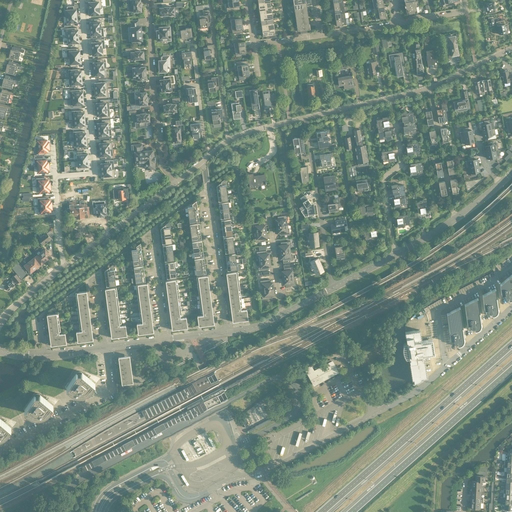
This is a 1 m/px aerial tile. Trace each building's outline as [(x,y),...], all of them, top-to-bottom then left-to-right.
[(92,0),(92,2),(88,2),(89,9),(99,8),(102,8),(100,0),(92,0)] [(134,12),(141,12),(141,7),(141,6),(142,6),(141,3),(141,2),(140,2),(140,0),(132,0),(133,5),(131,5),(130,6),(131,11),(132,11),(133,11),(134,12)] [(239,0),(228,2),(229,7),(226,8),(227,12),(240,10),(239,6),(240,6),(239,0)] [(487,10),(488,13),(496,11),(494,2),(486,4),(487,7),(487,10)] [(67,10),(66,10),(66,16),(77,16),(76,9),(75,9),(74,8),(74,5),(67,6),(67,10)] [(168,7),(166,7),(165,7),(165,8),(160,8),(160,9),(159,10),(159,13),(160,14),(160,16),(168,15),(168,16),(172,16),(172,15),(175,15),(175,7),(170,7),(168,7)] [(385,12),(374,14),(376,21),(379,20),(379,19),(386,18),(385,12)] [(203,15),(199,16),(201,28),(208,27),(207,26),(209,26),(210,25),(210,24),(210,22),(209,13),(203,13),(203,15)] [(230,16),(231,25),(242,23),(242,18),(241,18),(240,14),(230,16)] [(77,16),(66,16),(67,25),(73,25),(73,22),(77,22),(77,16)] [(94,22),(90,22),(90,29),(101,28),(100,19),(94,20),(94,22)] [(138,20),(132,21),(132,27),(131,27),(131,28),(131,32),(130,33),(130,34),(130,35),(130,36),(131,36),(132,36),(132,41),(133,41),(135,41),(135,44),(139,43),(139,41),(142,41),(142,40),(141,35),(142,35),(141,35),(141,33),(141,32),(141,27),(141,26),(140,27),(139,27),(138,20)] [(504,20),(496,22),(497,29),(498,28),(499,34),(502,33),(503,34),(505,34),(505,33),(506,33),(505,30),(507,30),(507,26),(505,26),(504,24),(505,24),(504,20)] [(242,23),(231,25),(232,34),(243,33),(243,29),(242,23)] [(171,34),(170,25),(160,25),(160,27),(159,27),(160,30),(156,30),(157,36),(157,41),(160,40),(160,41),(161,41),(161,40),(171,40),(171,34)] [(77,27),(65,28),(65,37),(66,38),(68,37),(78,36),(78,30),(77,30),(77,27)] [(101,28),(90,29),(91,35),(92,35),(92,38),(104,37),(103,28),(101,28)] [(180,30),(180,31),(176,32),(177,36),(181,36),(181,39),(187,38),(187,37),(192,37),(191,28),(185,28),(185,29),(180,30)] [(275,34),(274,29),(261,31),(262,34),(263,34),(263,36),(266,36),(267,39),(277,37),(277,34),(275,34)] [(78,36),(68,37),(69,46),(75,46),(75,43),(79,43),(78,36)] [(453,56),(455,56),(455,55),(458,55),(454,36),(449,37),(451,48),(447,48),(449,56),(452,55),(452,56),(453,55),(453,56)] [(234,43),(234,48),(246,46),(245,41),(244,41),(244,37),(231,39),(231,43),(234,43)] [(382,47),(392,46),(390,38),(381,40),(382,47)] [(95,42),(91,43),(92,49),(102,48),(102,49),(105,48),(104,39),(95,40),(95,42)] [(207,47),(203,48),(205,60),(212,59),(215,58),(214,54),(215,54),(213,44),(207,45),(207,47)] [(416,49),(414,49),(416,53),(416,74),(423,72),(418,44),(416,44),(416,49)] [(12,47),(11,50),(10,50),(8,58),(18,61),(19,57),(20,57),(20,56),(21,52),(23,53),(24,52),(24,50),(21,49),(22,47),(14,45),(13,47),(12,47)] [(246,46),(234,48),(236,57),(246,56),(246,52),(246,46)] [(78,48),(66,49),(67,58),(70,58),(80,57),(79,50),(78,50),(78,48)] [(143,52),(143,51),(140,51),(139,51),(136,51),(135,51),(135,52),(133,52),(132,48),(125,49),(126,53),(131,53),(131,60),(134,60),(138,60),(138,59),(144,59),(144,58),(145,57),(144,53),(143,52)] [(433,50),(430,50),(426,51),(426,53),(426,54),(428,67),(434,66),(433,60),(434,60),(433,50)] [(184,67),(194,66),(193,60),(192,60),(191,52),(181,53),(182,58),(183,58),(184,67)] [(401,53),(395,54),(396,60),(390,61),(391,67),(396,66),(398,77),(404,76),(402,69),(404,69),(401,53)] [(160,72),(167,72),(167,68),(170,68),(169,56),(163,56),(163,60),(159,61),(160,72)] [(80,57),(70,58),(70,67),(76,66),(76,64),(80,63),(80,57)] [(97,62),(93,63),(93,69),(104,68),(104,69),(106,69),(106,68),(106,62),(103,62),(103,59),(97,60),(97,62)] [(236,62),(238,71),(249,69),(248,64),(247,60),(236,62)] [(16,70),(17,66),(18,67),(19,64),(9,61),(8,64),(7,64),(5,72),(15,75),(16,71),(17,71),(16,70)] [(368,63),(369,66),(366,66),(368,74),(375,73),(375,70),(378,69),(376,61),(368,63)] [(133,76),(137,76),(138,80),(140,80),(141,80),(146,79),(146,75),(146,71),(145,67),(140,67),(138,67),(139,67),(137,67),(137,64),(127,65),(127,71),(133,70),(133,76)] [(104,68),(93,69),(94,76),(95,76),(95,78),(104,78),(104,69),(104,68)] [(80,69),(68,69),(69,78),(81,78),(81,71),(80,71),(80,69)] [(249,69),(238,71),(239,80),(250,79),(249,75),(250,75),(249,69)] [(511,73),(509,74),(508,71),(501,72),(503,83),(510,82),(510,81),(511,81),(511,83),(511,73)] [(354,87),(352,72),(349,73),(349,76),(337,78),(339,86),(343,85),(344,89),(354,87)] [(164,80),(160,80),(160,84),(160,85),(160,87),(161,87),(161,91),(161,92),(162,92),(166,91),(166,92),(170,92),(170,91),(171,91),(171,90),(171,84),(174,83),(174,75),(164,77),(164,80)] [(4,78),(1,87),(12,89),(13,85),(13,84),(13,83),(18,84),(19,78),(9,76),(8,79),(6,78),(4,78)] [(218,86),(219,86),(218,76),(211,77),(211,79),(207,80),(209,92),(216,91),(216,90),(217,90),(218,89),(219,88),(218,86)] [(81,78),(69,78),(69,88),(78,87),(78,84),(82,84),(81,78)] [(307,84),(307,86),(307,87),(308,96),(309,96),(310,96),(311,96),(312,96),(315,95),(313,84),(307,84)] [(188,102),(198,101),(197,95),(196,96),(195,87),(186,88),(186,94),(187,94),(188,102)] [(108,88),(95,89),(95,96),(96,96),(97,98),(108,97),(108,88)] [(256,88),(249,89),(249,90),(250,90),(253,108),(259,107),(259,108),(256,88)] [(81,89),(70,90),(70,99),(83,98),(83,92),(82,92),(81,89)] [(5,93),(0,92),(0,101),(8,103),(9,99),(10,99),(10,98),(10,95),(12,95),(12,92),(5,90),(5,93)] [(462,100),(459,101),(454,102),(455,109),(469,106),(466,91),(461,92),(462,100)] [(135,105),(132,106),(133,109),(140,108),(140,105),(141,105),(142,106),(145,106),(146,105),(147,105),(147,102),(148,102),(148,101),(147,100),(148,100),(147,98),(147,97),(147,96),(146,97),(146,92),(139,93),(139,95),(138,95),(138,99),(135,100),(135,105)] [(268,92),(263,93),(266,110),(269,109),(268,106),(271,105),(272,105),(271,103),(270,103),(270,101),(274,100),(273,93),(269,94),(268,92)] [(484,109),(482,99),(477,100),(477,103),(475,104),(476,111),(479,111),(484,109)] [(100,103),(96,103),(96,110),(109,109),(109,100),(100,100),(100,103)] [(233,114),(234,117),(234,118),(240,117),(240,113),(240,110),(241,110),(240,104),(239,104),(238,102),(238,103),(232,103),(233,114)] [(177,110),(177,105),(176,104),(171,104),(170,104),(170,103),(168,104),(166,104),(166,105),(163,105),(163,106),(163,107),(163,110),(164,111),(164,113),(170,112),(170,113),(174,112),(176,111),(177,110)] [(442,108),(436,109),(439,123),(445,122),(447,121),(445,111),(447,110),(446,103),(445,103),(441,104),(442,108)] [(1,107),(0,106),(0,115),(5,117),(6,114),(7,113),(6,112),(7,109),(8,109),(9,106),(2,104),(1,107)] [(222,108),(211,110),(213,124),(220,123),(220,122),(222,122),(222,121),(223,120),(223,118),(222,108)] [(109,109),(96,110),(97,116),(101,116),(101,118),(110,118),(109,109)] [(83,110),(71,111),(72,120),(85,119),(84,112),(83,112),(83,110)] [(425,112),(425,114),(424,114),(424,115),(425,115),(425,116),(426,117),(428,125),(433,124),(431,110),(425,112)] [(401,113),(401,117),(401,118),(403,117),(403,124),(414,122),(414,119),(415,119),(415,118),(414,118),(414,117),(414,116),(414,115),(413,115),(413,112),(407,113),(407,112),(401,113)] [(150,116),(149,115),(149,114),(146,114),(146,113),(144,113),(142,113),(141,114),(136,115),(137,122),(139,122),(139,123),(139,127),(143,126),(143,127),(145,126),(145,121),(149,121),(149,120),(150,119),(150,116)] [(388,128),(388,123),(387,122),(389,121),(388,117),(382,118),(382,119),(380,119),(380,118),(379,117),(378,117),(377,117),(377,118),(372,118),(373,124),(376,123),(376,124),(376,125),(376,126),(376,127),(377,126),(378,130),(388,128)] [(85,119),(72,120),(73,129),(81,128),(81,126),(85,125),(85,119)] [(102,123),(98,123),(98,130),(111,129),(110,120),(101,120),(102,123)] [(493,123),(490,123),(489,120),(484,121),(484,124),(481,125),(482,131),(491,129),(494,128),(493,123)] [(414,122),(403,124),(404,130),(403,130),(404,135),(410,134),(410,133),(416,132),(415,128),(416,128),(416,129),(416,128),(416,127),(416,126),(416,125),(415,125),(414,122)] [(192,130),(193,138),(202,137),(202,131),(201,131),(200,123),(190,124),(191,130),(192,130)] [(180,134),(180,128),(178,128),(177,127),(174,127),(173,129),(172,129),(173,134),(172,134),(172,135),(172,138),(172,137),(173,139),(173,141),(173,142),(174,144),(181,143),(181,137),(181,134),(180,134)] [(462,129),(463,132),(460,132),(461,138),(473,136),(472,130),(468,131),(468,127),(462,129)] [(389,134),(389,131),(388,128),(378,130),(378,133),(377,133),(378,134),(378,135),(378,136),(379,136),(379,139),(385,138),(385,140),(391,139),(391,134),(389,134)] [(443,142),(448,141),(448,139),(449,139),(449,138),(449,137),(447,136),(446,128),(440,129),(443,142)] [(494,129),(494,128),(491,129),(482,131),(483,137),(488,136),(495,135),(494,129)] [(111,129),(98,130),(99,136),(100,136),(100,139),(112,138),(111,129)] [(367,160),(365,145),(362,146),(362,142),(361,140),(364,139),(363,135),(361,136),(360,129),(357,130),(356,129),(354,129),(353,130),(355,141),(358,140),(358,142),(359,146),(355,147),(357,162),(367,160)] [(430,139),(429,141),(429,142),(430,142),(431,142),(431,144),(437,143),(435,130),(429,131),(430,139)] [(85,131),(73,131),(73,141),(86,139),(86,133),(85,133),(85,131)] [(326,131),(317,133),(319,146),(323,145),(324,148),(329,147),(327,147),(326,144),(328,144),(326,131)] [(474,142),(473,136),(461,138),(462,145),(465,144),(474,142)] [(304,152),(305,152),(302,137),(298,138),(298,137),(298,138),(297,138),(294,138),(294,140),(294,142),(293,142),(293,145),(294,147),(294,150),(295,150),(294,150),(295,150),(296,152),(296,153),(299,153),(300,152),(301,158),(300,152),(304,152)] [(43,138),(37,138),(38,147),(49,146),(49,142),(47,142),(47,140),(43,140),(43,138)] [(86,139),(73,141),(74,147),(76,147),(77,149),(83,149),(83,146),(87,146),(86,139)] [(103,143),(99,143),(100,150),(112,149),(112,142),(109,143),(109,140),(103,141),(103,143)] [(407,144),(407,147),(408,150),(406,150),(407,155),(413,154),(413,153),(419,152),(419,149),(419,148),(419,149),(420,148),(419,148),(419,147),(419,146),(419,145),(418,145),(418,142),(407,144)] [(498,150),(497,144),(494,144),(494,142),(487,143),(488,146),(485,146),(486,152),(495,151),(498,150)] [(155,162),(154,156),(153,156),(153,150),(143,151),(142,144),(131,145),(132,153),(135,153),(136,161),(135,161),(135,162),(136,162),(136,164),(145,163),(145,165),(144,165),(144,166),(145,166),(146,169),(149,168),(150,169),(151,169),(151,168),(155,168),(154,162),(155,162)] [(49,146),(38,147),(38,155),(45,155),(44,152),(48,152),(48,149),(49,149),(49,146)] [(112,149),(100,150),(100,156),(101,156),(101,159),(113,158),(112,149)] [(393,156),(392,153),(392,150),(378,152),(378,153),(379,153),(379,154),(380,154),(381,155),(381,156),(381,157),(381,158),(381,159),(382,158),(383,161),(389,160),(389,162),(395,161),(394,156),(393,156)] [(499,156),(498,150),(495,151),(486,152),(487,158),(491,158),(491,161),(497,160),(496,157),(499,156)] [(83,151),(77,152),(77,161),(88,160),(87,154),(83,154),(83,151)] [(332,153),(320,155),(321,159),(320,159),(321,163),(322,167),(332,165),(330,157),(333,157),(332,153)] [(474,160),(473,156),(467,158),(468,161),(465,161),(466,168),(469,167),(478,165),(477,159),(474,160)] [(35,158),(34,158),(35,167),(37,167),(49,166),(48,162),(47,162),(46,160),(43,160),(43,157),(35,158)] [(77,161),(75,161),(76,170),(84,169),(84,167),(88,167),(88,160),(77,161)] [(105,163),(101,164),(101,170),(114,169),(113,160),(105,161),(105,163)] [(453,165),(454,163),(454,162),(453,162),(452,162),(452,160),(446,161),(449,174),(455,173),(453,165)] [(410,164),(410,167),(411,170),(410,170),(410,175),(416,174),(416,173),(422,172),(422,169),(423,169),(422,168),(422,167),(422,166),(422,165),(421,165),(421,162),(410,164)] [(435,163),(435,165),(434,165),(434,166),(434,167),(436,168),(437,176),(443,175),(441,162),(435,163)] [(479,171),(478,165),(469,167),(470,173),(471,176),(477,175),(476,172),(479,171)] [(300,172),(302,182),(309,181),(307,166),(293,168),(294,173),(300,172)] [(355,166),(348,167),(350,178),(357,176),(355,166)] [(114,169),(101,170),(102,177),(103,177),(103,179),(115,178),(114,169)] [(253,173),(248,174),(249,189),(255,188),(255,185),(266,184),(266,181),(265,181),(264,175),(257,176),(254,177),(253,173)] [(334,180),(333,175),(323,177),(324,181),(325,181),(325,184),(326,190),(335,188),(335,183),(334,183),(334,180)] [(44,177),(36,178),(36,187),(50,185),(50,182),(48,182),(48,180),(45,180),(44,177)] [(227,190),(226,185),(226,178),(221,182),(216,186),(217,189),(217,192),(218,191),(227,190)] [(367,185),(367,182),(366,179),(352,181),(352,182),(353,182),(354,183),(355,183),(355,184),(355,185),(356,185),(356,186),(356,187),(357,187),(357,190),(358,190),(358,191),(358,192),(359,192),(360,192),(361,192),(361,191),(361,190),(363,189),(364,191),(370,190),(369,185),(367,185)] [(450,180),(452,194),(458,192),(458,190),(459,190),(459,189),(459,188),(457,187),(456,179),(450,180)] [(440,190),(439,192),(439,193),(440,193),(440,194),(441,194),(441,196),(447,195),(444,181),(438,182),(440,190)] [(391,185),(392,190),(393,190),(394,196),(405,194),(404,191),(405,191),(405,190),(405,189),(405,188),(404,188),(403,185),(397,186),(397,184),(391,185)] [(123,188),(112,189),(113,199),(119,199),(119,200),(121,199),(121,200),(124,200),(124,199),(125,199),(125,198),(129,198),(128,187),(123,188)] [(405,194),(394,196),(395,202),(394,203),(394,207),(400,206),(400,205),(406,204),(406,201),(407,201),(407,200),(406,200),(406,199),(406,198),(406,197),(405,198),(405,194)] [(315,215),(313,205),(312,206),(308,199),(307,199),(305,195),(300,198),(303,202),(303,203),(306,208),(301,211),(305,217),(315,215)] [(46,197),(37,198),(38,206),(52,205),(51,202),(50,202),(49,199),(46,200),(46,197)] [(329,204),(328,204),(328,207),(329,212),(334,212),(339,212),(338,207),(337,207),(339,206),(340,207),(343,206),(344,201),(342,197),(340,197),(338,197),(338,198),(335,199),(332,199),(328,200),(329,204)] [(106,200),(92,201),(93,214),(96,214),(96,215),(97,215),(97,216),(104,216),(104,214),(107,214),(106,200)] [(423,200),(422,200),(421,200),(420,201),(420,200),(419,200),(419,201),(416,202),(418,213),(424,212),(424,213),(429,212),(428,206),(427,206),(426,200),(423,201),(423,200)] [(198,211),(196,201),(187,207),(188,213),(198,211)] [(371,209),(371,206),(370,203),(359,205),(360,208),(359,208),(359,209),(360,210),(360,211),(359,212),(360,212),(360,211),(361,211),(361,214),(367,214),(367,215),(373,214),(373,209),(371,209)] [(52,205),(38,206),(39,215),(47,214),(47,212),(50,211),(50,209),(52,209),(52,205)] [(84,208),(76,208),(78,229),(84,229),(84,225),(88,224),(88,219),(87,219),(87,216),(88,216),(87,211),(84,211),(84,208)] [(397,216),(398,219),(398,222),(397,222),(398,227),(404,226),(403,225),(409,224),(409,221),(410,220),(410,221),(410,220),(409,219),(409,218),(409,217),(408,217),(408,214),(397,216)] [(277,222),(276,222),(276,226),(287,225),(286,220),(288,220),(287,216),(277,217),(278,220),(277,220),(277,222)] [(346,226),(345,219),(337,220),(337,223),(336,223),(336,224),(331,225),(332,233),(345,231),(344,226),(346,226)] [(171,233),(170,228),(171,228),(170,223),(170,222),(169,222),(168,222),(165,225),(160,229),(161,232),(161,234),(162,234),(171,233)] [(263,222),(253,223),(253,228),(255,228),(256,232),(266,231),(265,226),(264,226),(264,225),(263,225),(263,222)] [(287,225),(276,226),(277,231),(278,231),(278,233),(279,233),(280,236),(289,234),(289,230),(287,230),(287,225)] [(375,234),(375,231),(374,228),(360,230),(360,231),(361,231),(362,232),(363,233),(363,234),(364,235),(363,236),(364,236),(365,239),(366,240),(366,241),(367,241),(368,241),(369,241),(369,240),(369,239),(371,238),(371,240),(377,239),(376,234),(375,234)] [(50,231),(47,233),(46,231),(44,233),(42,231),(40,232),(47,242),(49,240),(51,238),(51,237),(53,235),(50,231)] [(266,231),(256,232),(256,237),(255,237),(255,242),(265,241),(265,238),(266,238),(265,236),(266,236),(266,231)] [(47,242),(40,232),(38,234),(40,236),(38,238),(43,245),(45,243),(46,243),(47,242)] [(319,246),(317,232),(308,233),(308,237),(307,237),(308,242),(310,242),(310,246),(319,246)] [(280,247),(279,248),(280,252),(290,251),(289,246),(291,246),(290,241),(280,242),(281,245),(280,245),(280,247)] [(142,254),(141,249),(140,243),(136,246),(133,248),(134,250),(131,250),(132,256),(141,254),(142,254)] [(337,247),(336,248),(335,248),(336,259),(341,258),(341,259),(344,259),(342,246),(341,246),(339,247),(337,247)] [(45,249),(40,253),(46,260),(48,259),(49,259),(50,258),(50,257),(51,256),(45,249)] [(266,251),(256,252),(257,257),(259,256),(259,261),(269,260),(269,255),(268,255),(268,254),(267,254),(266,251)] [(290,251),(280,252),(280,257),(281,257),(281,258),(282,258),(283,261),(293,260),(292,255),(290,256),(290,251)] [(41,264),(42,263),(42,264),(44,262),(44,261),(46,260),(40,253),(35,257),(41,264)] [(34,257),(29,261),(35,268),(37,267),(38,267),(39,266),(39,265),(40,265),(34,257)] [(324,271),(318,258),(310,261),(312,265),(310,266),(312,271),(314,270),(316,274),(324,271)] [(269,260),(259,261),(260,266),(258,266),(259,271),(268,270),(268,267),(269,266),(269,265),(270,264),(269,260)] [(24,265),(30,272),(31,272),(32,272),(33,271),(33,270),(35,268),(29,261),(24,265)] [(28,274),(18,262),(13,266),(23,278),(28,274)] [(115,275),(114,270),(113,264),(109,267),(104,271),(105,274),(105,277),(106,276),(115,275)] [(293,277),(292,272),(294,272),(293,267),(290,267),(289,264),(283,265),(284,268),(284,271),(283,271),(283,273),(282,273),(283,278),(293,277)] [(23,278),(13,266),(10,269),(15,274),(11,277),(16,283),(17,283),(18,283),(20,282),(20,281),(23,278)] [(511,274),(500,285),(501,295),(505,295),(505,299),(506,298),(508,298),(509,302),(509,301),(510,300),(511,300),(511,301),(511,300),(511,274)] [(3,278),(1,285),(6,286),(5,287),(5,289),(6,290),(7,290),(8,290),(9,290),(11,289),(10,288),(12,287),(13,287),(14,286),(14,285),(15,285),(14,284),(13,283),(14,282),(11,278),(10,278),(9,277),(3,278)] [(293,277),(283,278),(283,282),(284,282),(284,284),(286,284),(286,287),(296,286),(295,281),(293,281),(293,277)] [(270,282),(270,280),(260,281),(260,285),(262,285),(263,290),(273,289),(272,284),(271,284),(271,282),(270,282)] [(273,289),(263,290),(263,295),(262,295),(262,300),(272,298),(272,295),(273,295),(273,293),(274,293),(273,289)] [(497,309),(498,308),(495,289),(482,295),(484,310),(488,310),(488,314),(489,314),(489,313),(491,313),(492,317),(492,316),(493,316),(494,315),(494,316),(495,316),(496,315),(497,315),(497,314),(498,313),(498,312),(498,311),(498,310),(497,309)] [(477,298),(464,305),(467,326),(471,325),(471,329),(472,329),(472,328),(474,328),(475,332),(475,331),(476,331),(477,330),(477,331),(478,331),(479,330),(480,330),(480,329),(481,328),(481,327),(481,326),(481,325),(480,324),(481,324),(477,298)] [(464,339),(460,307),(446,314),(450,341),(454,340),(454,344),(455,344),(455,343),(457,343),(458,347),(458,346),(459,346),(460,345),(460,346),(461,346),(462,345),(463,345),(463,344),(464,343),(464,342),(464,341),(464,340),(463,339),(464,339)] [(248,320),(247,309),(241,310),(241,308),(232,309),(232,311),(231,311),(232,322),(248,320)] [(211,312),(203,313),(203,315),(197,316),(199,326),(214,324),(213,314),(211,314),(211,312)] [(180,316),(172,317),(172,319),(171,319),(172,330),(187,328),(186,317),(180,318),(180,316)] [(154,332),(152,322),(151,322),(151,320),(141,321),(138,322),(138,324),(137,324),(138,334),(154,332)] [(127,336),(126,325),(120,326),(119,324),(111,325),(111,327),(110,327),(111,338),(127,336)] [(93,340),(92,330),(90,330),(90,328),(82,329),(82,331),(76,332),(77,342),(93,340)] [(414,382),(412,382),(413,382),(414,382),(415,382),(416,381),(418,381),(419,380),(420,380),(421,379),(422,379),(422,378),(421,378),(421,377),(427,377),(424,357),(423,357),(422,355),(434,354),(432,339),(421,341),(420,330),(405,332),(407,343),(404,343),(403,344),(403,345),(403,346),(403,347),(403,348),(403,349),(403,350),(403,351),(403,352),(403,353),(404,354),(404,355),(405,356),(405,357),(406,358),(409,357),(412,379),(414,379),(414,382)] [(66,344),(65,333),(59,334),(59,332),(50,333),(51,335),(49,335),(51,346),(66,344)] [(372,342),(356,350),(361,359),(367,356),(366,354),(375,349),(373,346),(374,346),(372,342)] [(133,383),(129,356),(118,357),(119,360),(114,361),(118,390),(124,389),(124,384),(133,383)] [(314,385),(338,372),(332,361),(314,371),(311,366),(305,369),(314,385)] [(93,386),(94,385),(95,383),(88,377),(82,372),(81,372),(80,371),(79,371),(78,371),(77,372),(76,372),(76,373),(66,387),(67,387),(69,390),(70,390),(71,391),(73,392),(74,392),(75,393),(76,393),(78,393),(80,393),(82,393),(84,393),(86,392),(87,391),(88,391),(89,390),(90,389),(91,388),(92,387),(93,387),(93,386)] [(191,408),(157,426),(159,429),(160,432),(163,439),(164,438),(164,437),(219,408),(220,405),(221,403),(215,392),(207,377),(204,371),(195,376),(197,381),(172,395),(175,402),(185,397),(191,408)] [(49,411),(49,410),(50,409),(51,409),(51,408),(53,405),(47,400),(40,394),(39,394),(39,393),(38,393),(37,393),(36,393),(35,394),(34,394),(34,395),(24,409),(25,409),(26,411),(27,411),(28,412),(28,413),(29,413),(30,413),(31,414),(33,415),(34,415),(36,415),(37,415),(39,415),(41,415),(43,415),(44,414),(45,414),(46,413),(47,413),(47,412),(48,411),(49,411)] [(254,429),(271,421),(263,405),(256,409),(247,414),(254,429)] [(5,422),(0,417),(0,437),(1,437),(2,436),(3,436),(4,435),(5,435),(6,434),(8,432),(8,431),(9,431),(11,427),(11,428),(11,427),(5,422)] [(249,425),(245,417),(241,419),(242,422),(242,423),(243,425),(244,426),(245,427),(245,428),(249,425)] [(482,481),(485,482),(486,476),(487,476),(488,468),(486,466),(482,466),(475,472),(477,474),(477,475),(476,475),(476,478),(475,478),(475,480),(475,481),(482,481)]
